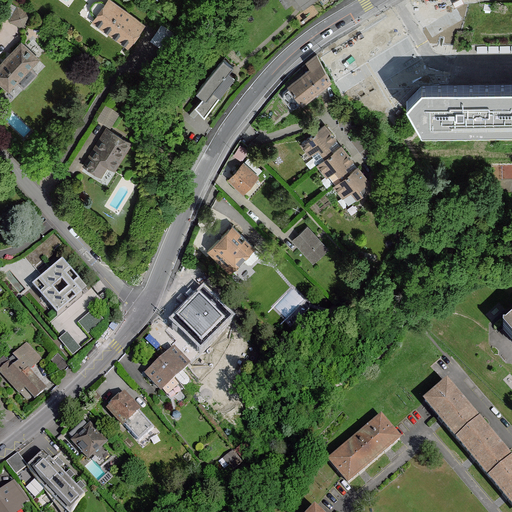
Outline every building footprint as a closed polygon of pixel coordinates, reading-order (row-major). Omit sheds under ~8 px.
[(144,23),(110,0),(107,0),(92,22),(127,47),(144,23)] [(32,14),(17,6),(9,21),(24,29),(32,14)] [(174,32),(162,24),(154,35),(166,43),(174,32)] [(22,41),(0,63),(0,83),(9,92),(41,59),(22,41)] [(511,43),(475,44),(475,60),(503,60),(503,56),(511,55),(511,43)] [(333,81),(318,57),(308,64),(311,68),(288,86),(303,105),(333,81)] [(235,68),(225,59),(197,91),(205,97),(197,107),(206,117),(236,77),(231,72),(235,68)] [(511,123),(511,82),(415,84),(399,100),(414,125),(511,123)] [(99,118),(113,125),(121,110),(107,103),(99,118)] [(356,131),(355,124),(351,124),(350,117),(343,118),(343,113),(336,114),(336,119),(338,119),(339,126),(343,126),(344,133),(356,131)] [(368,179),(357,165),(350,171),(345,166),(352,160),(340,145),(333,151),(328,144),(335,138),(323,123),(300,142),(309,154),(316,148),(323,156),(315,163),(326,175),(333,169),(339,177),(332,184),(348,204),(362,193),(358,187),(368,179)] [(107,127),(84,165),(103,177),(109,167),(116,172),(134,143),(107,127)] [(357,135),(351,140),(364,157),(370,153),(365,147),(366,146),(357,135)] [(236,154),(243,158),(249,149),(241,145),(236,154)] [(257,174),(242,161),(227,178),(242,191),(257,174)] [(256,246),(234,223),(208,247),(230,270),(256,246)] [(330,249),(307,225),(292,240),(314,264),(330,249)] [(89,293),(63,263),(32,289),(58,319),(89,293)] [(232,319),(204,292),(174,322),(202,349),(232,319)] [(95,310),(79,324),(88,335),(104,322),(95,310)] [(511,318),(505,325),(502,325),(503,327),(511,338),(511,318)] [(68,333),(59,340),(73,357),(82,350),(68,333)] [(0,374),(20,396),(25,391),(35,402),(47,391),(31,372),(43,361),(27,344),(8,362),(4,358),(0,361),(0,374)] [(191,366),(175,349),(145,376),(161,394),(164,392),(168,397),(180,386),(175,381),(191,366)] [(63,374),(69,367),(59,356),(52,362),(63,374)] [(511,461),(445,384),(424,402),(511,505),(511,461)] [(144,411),(127,393),(107,411),(123,429),(144,411)] [(382,416),(331,459),(349,481),(400,438),(382,416)] [(106,441),(90,424),(73,440),(91,460),(92,458),(101,468),(114,457),(103,444),(106,441)] [(236,449),(222,459),(228,468),(243,459),(236,449)] [(20,452),(8,460),(18,473),(29,465),(20,452)] [(74,511),(86,496),(44,452),(28,467),(38,482),(68,511),(74,511)] [(0,511),(17,511),(30,503),(14,482),(0,492),(0,511)]
